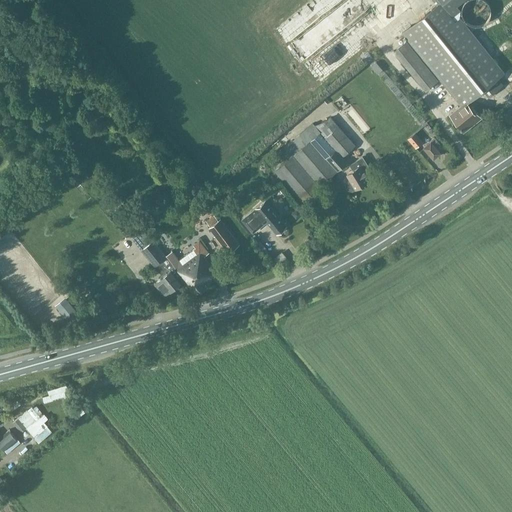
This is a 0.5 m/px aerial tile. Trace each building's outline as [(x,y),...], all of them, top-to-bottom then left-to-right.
[(439,0),(442,3),(439,5),(437,3),(402,31),(412,44),(461,104),(448,114),(454,120),(464,132),(482,118),(472,105),(470,106),(467,103),(482,91),(487,98),(503,85),(497,78),(504,73),(458,16),(459,16),(459,9),(456,4),(460,0),(439,0)] [(437,79),(405,40),(393,50),(425,89),(437,79)] [(330,45),(318,56),(323,61),(335,51),(330,45)] [(375,61),(373,63),(370,66),(373,69),(376,73),(382,69),(378,65),(375,61)] [(325,138),(320,132),(313,123),(269,161),(276,170),(275,171),(302,201),(337,170),(347,162),(342,157),(355,145),(339,126),(325,138)] [(421,141),(416,135),(413,133),(408,138),(415,146),(421,141)] [(434,158),(441,153),(432,141),(425,147),(434,158)] [(347,174),(350,179),(346,181),(345,185),(348,189),(352,190),(356,188),(370,180),(365,171),(370,168),(362,156),(349,164),(353,171),(347,174)] [(286,226),(282,221),(266,201),(252,213),(242,220),(252,233),(266,222),(272,229),(276,234),(286,226)] [(297,210),(291,214),(296,220),(301,215),(297,210)] [(239,244),(229,231),(224,223),(212,232),(227,253),(239,244)] [(143,249),(141,251),(151,263),(154,260),(165,274),(154,284),(165,297),(168,294),(169,295),(182,284),(178,280),(181,276),(165,255),(153,241),(143,249)] [(172,250),(165,255),(181,276),(195,293),(207,288),(205,285),(211,279),(210,278),(216,273),(202,257),(209,252),(202,243),(179,259),(172,250)] [(69,322),(78,313),(67,300),(57,308),(69,322)] [(6,404),(10,410),(19,404),(16,398),(6,404)] [(46,420),(42,415),(35,406),(33,408),(32,407),(13,422),(21,432),(27,428),(39,442),(52,431),(47,426),(47,425),(44,422),(46,420)] [(17,439),(16,439),(9,430),(1,437),(4,440),(0,443),(0,446),(3,450),(4,449),(7,453),(20,443),(17,439)]
